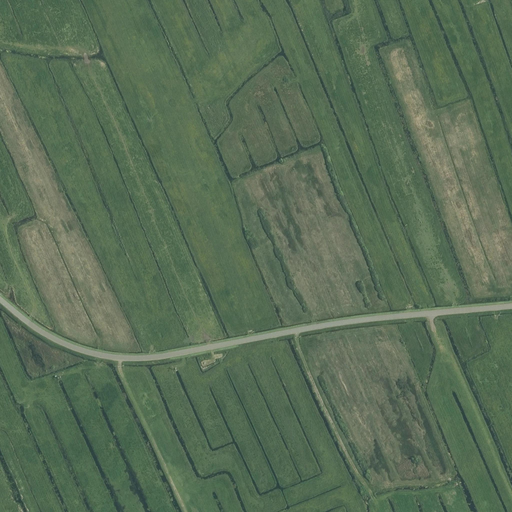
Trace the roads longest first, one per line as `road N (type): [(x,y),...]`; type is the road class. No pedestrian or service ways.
road 1 (tertiary): [(0,299),(64,344),(121,358),(344,322),(511,306)]
road 2 (track): [(294,330),(339,440),(373,497)]
